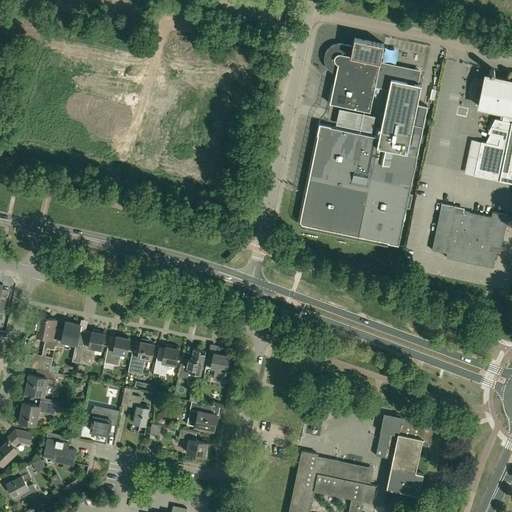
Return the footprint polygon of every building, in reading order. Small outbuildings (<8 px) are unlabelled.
[(353,45),(343,43),(338,43),(333,44),(329,47),(326,50),(325,55),(324,60),(325,64),(328,68),(332,72),(336,73),(330,103),(370,111),(375,86),(380,62),(384,44),(354,37),(353,45)] [(413,193),(409,192),(427,106),(417,104),(422,84),(417,83),(420,70),(380,62),(375,86),(389,89),(379,137),(331,127),(331,126),(319,123),(317,134),(318,135),(305,197),(300,219),(301,222),(303,224),(388,242),(388,243),(398,245),(406,206),(410,207),(413,193)] [(511,80),(486,75),(479,106),(504,112),(502,120),(495,118),(488,132),(494,135),(492,143),(481,141),(474,175),(511,182),(511,80)] [(493,267),(495,256),(496,251),(500,252),(508,214),(492,211),(491,216),(464,210),(463,213),(456,212),(457,206),(442,203),(432,249),(447,253),(446,257),(493,267)] [(0,282),(0,311),(3,312),(8,290),(2,288),(3,283),(0,282)] [(37,335),(46,337),(44,346),(55,348),(56,345),(57,338),(52,337),(56,319),(49,317),(49,314),(39,312),(36,327),(39,328),(37,335)] [(80,356),(84,341),(85,332),(79,331),(81,324),(66,321),(64,329),(59,328),(57,338),(56,345),(63,346),(64,341),(77,344),(73,359),(79,361),(80,356)] [(89,363),(90,359),(93,359),(95,347),(102,349),(106,333),(92,330),(90,342),(84,341),(80,356),(79,361),(89,363)] [(113,369),(114,364),(117,364),(120,352),(127,354),(130,338),(117,335),(114,347),(108,346),(104,367),(113,369)] [(132,351),(128,371),(142,374),(146,358),(151,359),(154,343),(149,342),(149,339),(142,338),(141,341),(139,352),(132,351)] [(179,349),(173,347),(174,345),(166,344),(166,346),(163,357),(157,356),(154,372),(166,374),(169,363),(176,364),(179,349)] [(193,348),(191,359),(182,357),(178,375),(188,377),(189,371),(195,372),(195,370),(202,372),(206,350),(193,348)] [(213,379),(224,381),(230,355),(214,352),(213,356),(208,355),(206,365),(216,367),(213,379)] [(36,355),(33,367),(37,368),(50,371),(53,359),(36,355)] [(30,373),(26,391),(44,395),(47,382),(55,384),(57,372),(50,371),(37,368),(36,375),(30,373)] [(141,396),(132,394),(133,388),(125,387),(124,392),(122,402),(130,404),(136,405),(133,422),(140,423),(138,431),(145,432),(150,407),(139,405),(141,396)] [(43,406),(24,402),(20,420),(36,424),(38,410),(55,414),(57,403),(44,400),(43,406)] [(212,405),(196,401),(192,400),(187,424),(214,430),(217,414),(211,412),(212,405)] [(94,415),(90,430),(108,434),(110,423),(117,425),(120,410),(106,407),(104,417),(94,415)] [(422,443),(429,445),(433,429),(425,428),(426,422),(384,413),(376,455),(393,458),(387,487),(419,494),(424,473),(416,471),(422,443)] [(150,433),(159,435),(161,424),(152,423),(150,433)] [(197,432),(181,429),(179,436),(190,438),(187,452),(204,456),(207,442),(195,439),(197,432)] [(16,430),(5,440),(6,442),(0,447),(0,460),(3,464),(18,449),(14,445),(19,440),(30,443),(32,433),(16,430)] [(76,449),(70,448),(68,447),(69,442),(71,436),(67,435),(48,431),(45,444),(47,445),(45,455),(48,461),(53,458),(65,461),(64,463),(73,464),(76,449)] [(302,450),(288,511),(361,511),(364,501),(372,502),(376,485),(356,481),(359,464),(317,455),(318,453),(302,450)] [(32,463),(35,468),(43,464),(40,459),(32,463)] [(17,477),(7,482),(14,495),(20,491),(23,496),(36,489),(33,483),(28,486),(25,480),(32,476),(26,465),(14,471),(17,477)]
